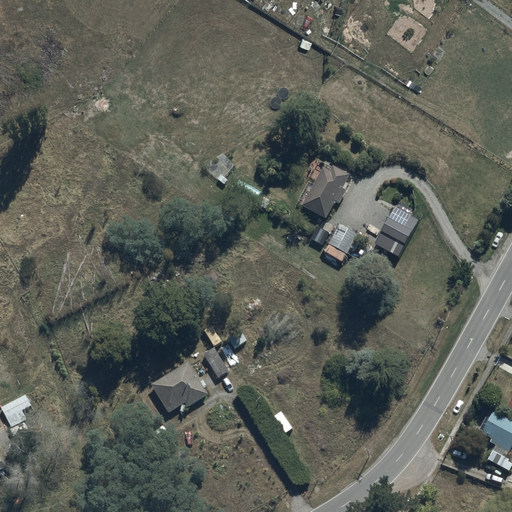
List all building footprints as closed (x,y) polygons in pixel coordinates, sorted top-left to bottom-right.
[(330,170),(324,166),(303,204),(327,218),(338,200),(341,202),(348,190),(343,187),(347,181),(351,174),(334,164),(330,170)] [(358,234),(339,224),(329,244),(348,253),(358,234)] [(319,225),(314,233),(325,240),(330,232),(319,225)] [(216,347),(205,354),(219,377),(230,371),(216,347)] [(189,360),(152,384),(170,412),(186,402),(189,407),(210,393),(189,360)] [(26,394),(1,407),(12,426),(28,418),(24,410),(28,408),(31,414),(37,411),(33,404),(31,404),(26,394)] [(493,412),(490,410),(478,430),(492,437),(490,440),(495,443),(486,457),(509,471),(511,466),(511,460),(506,457),(511,448),(511,446),(511,419),(494,410),(493,412)]
